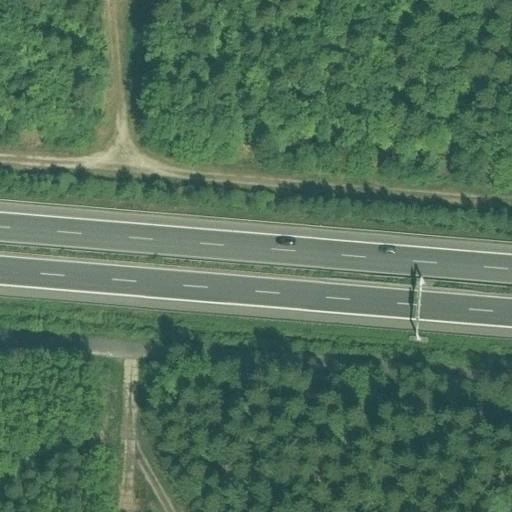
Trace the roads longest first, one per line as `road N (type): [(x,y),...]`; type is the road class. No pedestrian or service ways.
road 1 (trunk): [(0,273),(511,316)]
road 2 (trunk): [(511,272),(0,229)]
road 3 (track): [(0,159),(511,201)]
road 4 (track): [(125,511),(135,341)]
road 5 (track): [(120,169),(119,0)]
